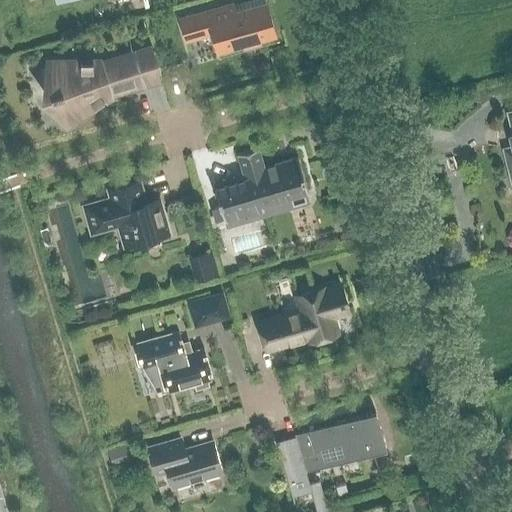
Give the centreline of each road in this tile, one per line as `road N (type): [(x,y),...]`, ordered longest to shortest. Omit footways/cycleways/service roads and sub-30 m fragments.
road 1 (unclassified): [(433,352),(359,80)]
road 2 (residential): [(359,80),(182,129)]
road 3 (residential): [(433,352),(261,402)]
road 4 (unclassified): [(480,511),(433,352)]
